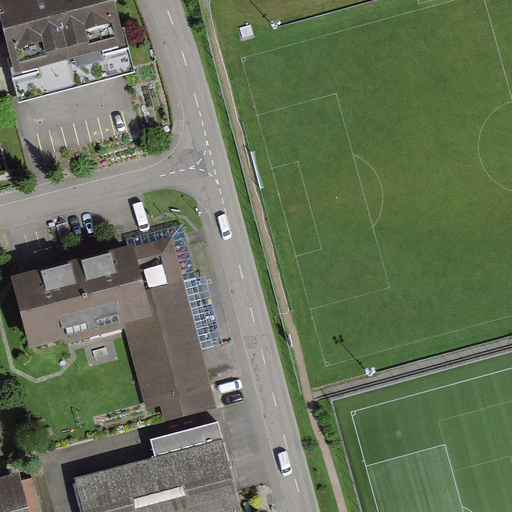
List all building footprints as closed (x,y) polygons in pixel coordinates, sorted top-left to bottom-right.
[(0,0),(0,15),(14,68),(126,37),(115,0),(0,0)] [(165,244),(20,281),(36,343),(128,319),(151,409),(160,406),(163,415),(206,404),(165,244)] [(198,323),(204,350),(220,346),(214,319),(198,323)] [(235,511),(219,447),(81,482),(88,511),(235,511)] [(29,511),(23,486),(0,491),(0,511),(29,511)]
